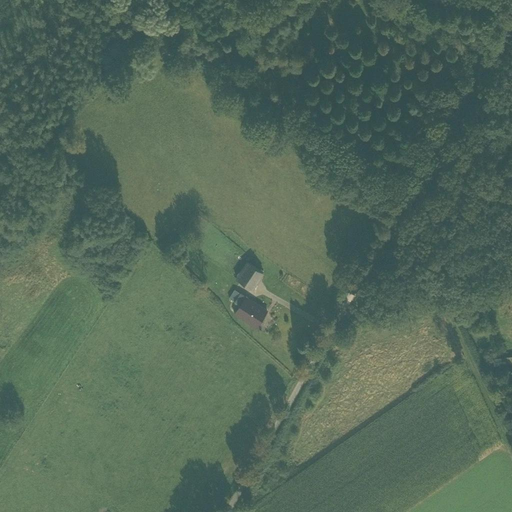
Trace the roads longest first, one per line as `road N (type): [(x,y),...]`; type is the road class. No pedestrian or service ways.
road 1 (unclassified): [(227,511),(511,17)]
road 2 (track): [(336,319),(511,279)]
road 3 (track): [(511,448),(438,296)]
